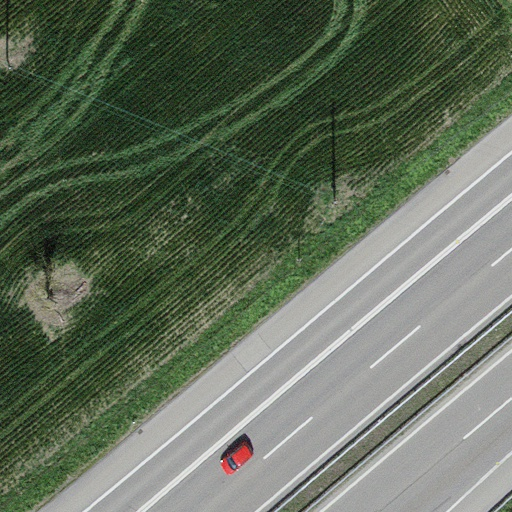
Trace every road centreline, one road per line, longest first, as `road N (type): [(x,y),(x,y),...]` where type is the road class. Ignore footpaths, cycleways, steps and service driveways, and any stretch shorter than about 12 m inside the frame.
road 1 (motorway): [(511,243),(111,511)]
road 2 (motorway): [(511,248),(202,511)]
road 3 (motorway): [(377,511),(511,398)]
